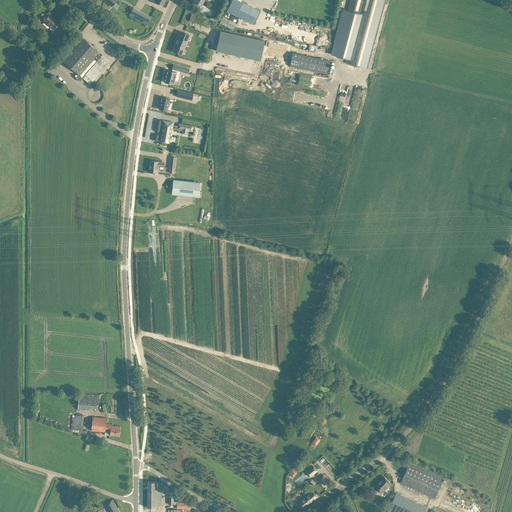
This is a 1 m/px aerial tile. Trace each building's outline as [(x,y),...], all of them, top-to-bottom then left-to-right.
[(238,0),(231,0),(227,11),(254,24),(260,10),(238,0)] [(344,7),(332,54),(347,58),(346,62),(367,68),(385,0),(350,0),(349,8),(344,7)] [(151,17),(133,8),(129,17),(147,25),(151,17)] [(191,13),(189,21),(209,27),(211,19),(191,13)] [(46,18),(44,21),(53,29),(55,31),(53,33),(57,37),(58,36),(62,32),(57,28),(56,27),(60,22),(56,18),(55,19),(50,14),(49,15),(48,16),(46,18)] [(223,17),(219,23),(233,30),(236,23),(223,17)] [(173,51),(177,52),(182,54),(189,35),(180,31),(175,42),(176,42),(173,51)] [(220,31),(216,51),(260,60),(264,40),(220,31)] [(82,37),(62,60),(78,74),(76,78),(79,81),(82,78),(89,83),(92,80),(92,81),(100,72),(100,71),(109,61),(102,55),(100,57),(97,54),(99,52),(82,37)] [(292,52),(290,66),(328,74),(331,60),(292,52)] [(173,64),(172,69),(173,70),(180,71),(188,73),(189,68),(173,64)] [(167,70),(164,82),(173,84),(175,80),(178,81),(178,77),(176,76),(177,72),(173,71),(167,70)] [(178,90),(176,96),(191,100),(193,94),(178,90)] [(160,102),(159,109),(167,111),(169,99),(161,97),(160,102)] [(163,120),(160,141),(169,143),(173,122),(163,120)] [(169,167),(169,173),(174,173),(175,168),(176,168),(177,157),(170,156),(169,167)] [(148,172),(153,172),(154,172),(154,173),(155,173),(157,173),(158,166),(163,167),(164,162),(158,162),(151,161),(150,167),(149,168),(148,172)] [(173,179),(171,194),(198,197),(200,182),(173,179)] [(79,393),(78,408),(98,409),(99,395),(79,393)] [(75,416),(71,416),(71,429),(82,430),(83,415),(75,414),(75,416)] [(106,418),(101,418),(92,417),(91,430),(110,432),(110,435),(114,435),(119,435),(120,426),(111,426),(111,424),(106,424),(106,418)] [(317,445),(320,439),(315,436),(312,442),(317,445)] [(401,483),(405,485),(435,498),(444,478),(410,463),(401,483)] [(313,465),(305,471),(310,477),(318,471),(313,465)] [(294,477),(297,472),(293,469),(289,474),(294,477)] [(319,478),(320,480),(324,484),(326,482),(327,483),(329,481),(326,477),(323,474),(319,478)] [(375,486),(382,492),(381,493),(385,496),(389,492),(385,489),(391,483),(385,477),(379,483),(378,482),(375,486)] [(155,488),(155,482),(147,482),(147,507),(161,507),(161,489),(155,488)] [(299,501),(302,504),(305,508),(311,503),(311,502),(318,497),(313,490),(299,501)] [(396,493),(387,511),(423,511),(426,507),(396,493)] [(84,502),(89,504),(93,497),(88,494),(84,502)] [(104,504),(107,507),(110,511),(119,511),(112,499),(104,504)]
